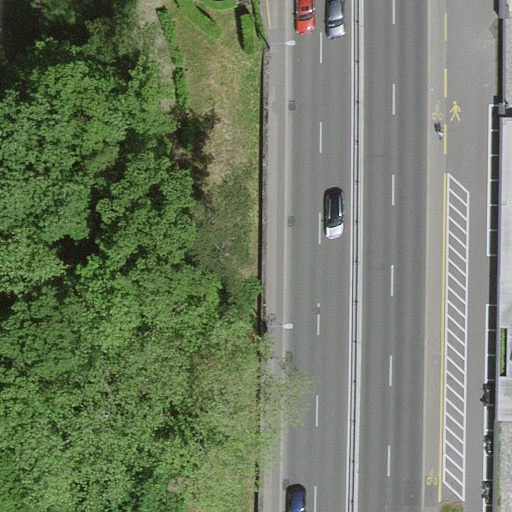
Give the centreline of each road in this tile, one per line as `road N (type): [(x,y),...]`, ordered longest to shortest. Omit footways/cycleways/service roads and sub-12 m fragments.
road 1 (primary): [(398,511),(405,0)]
road 2 (primary): [(322,0),(317,511)]
